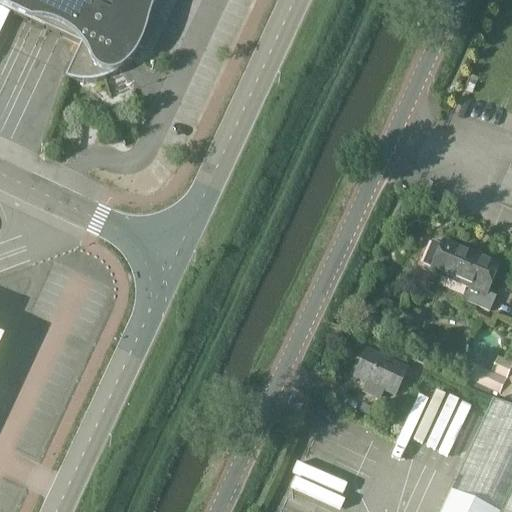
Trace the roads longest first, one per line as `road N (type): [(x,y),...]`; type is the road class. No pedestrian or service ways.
road 1 (unclassified): [(218,511),(456,0)]
road 2 (unclassified): [(176,257),(296,0)]
road 3 (unclassified): [(58,511),(176,257)]
road 4 (unknown): [(397,511),(411,474),(407,461),(274,391)]
road 5 (unclassified): [(0,175),(176,257)]
